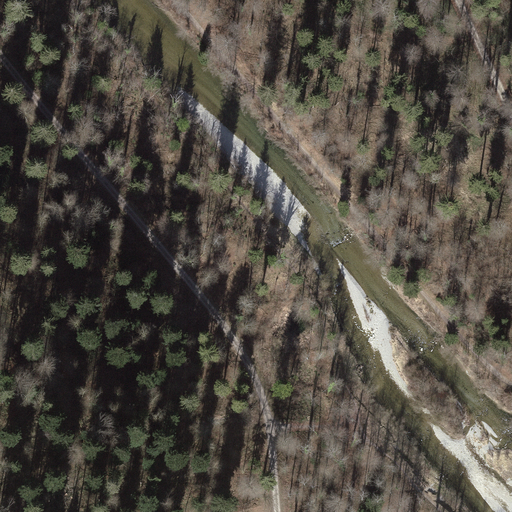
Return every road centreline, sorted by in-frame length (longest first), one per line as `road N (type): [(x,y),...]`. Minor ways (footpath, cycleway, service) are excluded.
road 1 (track): [(278,511),(267,414),(244,356),(0,54)]
road 2 (track): [(458,0),(511,113)]
